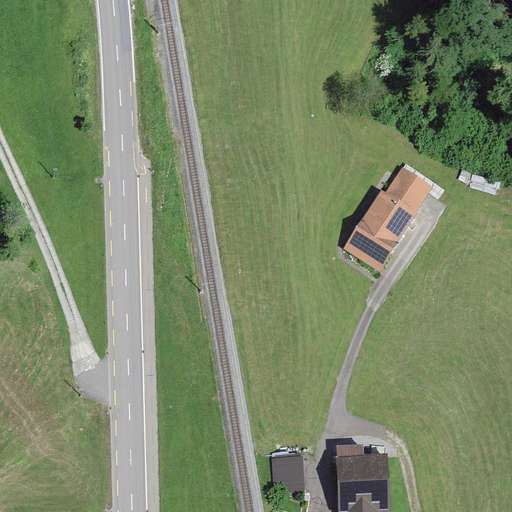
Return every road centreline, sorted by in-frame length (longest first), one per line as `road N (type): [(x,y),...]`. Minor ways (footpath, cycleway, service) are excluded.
road 1 (secondary): [(113,0),(132,511)]
road 2 (track): [(0,145),(91,373),(107,383),(129,382)]
